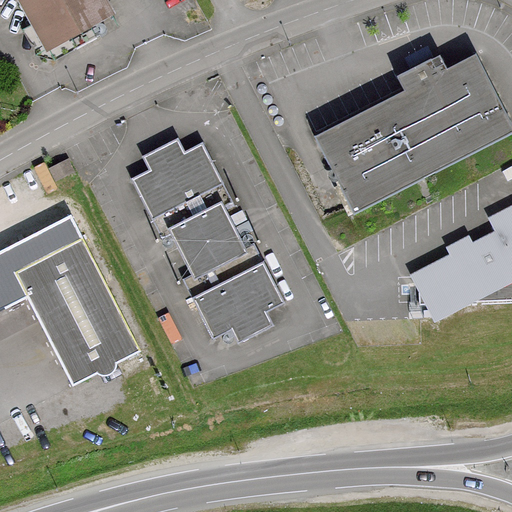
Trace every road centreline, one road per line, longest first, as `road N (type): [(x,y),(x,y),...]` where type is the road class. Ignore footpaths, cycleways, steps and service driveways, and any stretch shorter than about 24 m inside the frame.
road 1 (residential): [(356,0),(200,59),(0,160)]
road 2 (primary): [(90,511),(217,484),(415,465)]
road 3 (unknown): [(0,12),(57,129)]
